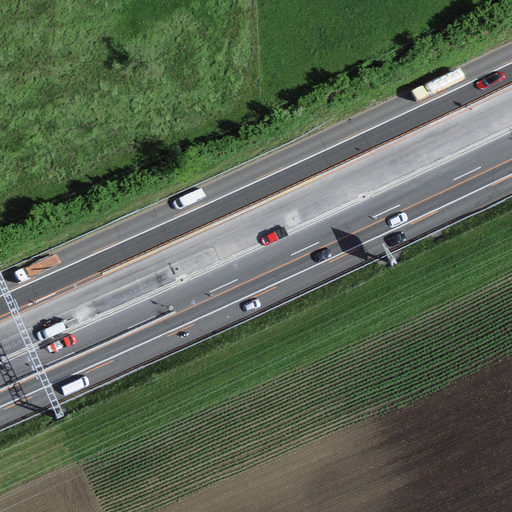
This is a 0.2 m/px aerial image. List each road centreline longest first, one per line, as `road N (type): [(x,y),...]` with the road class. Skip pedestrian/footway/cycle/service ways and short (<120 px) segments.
road 1 (motorway): [(511,78),(0,315)]
road 2 (motorway): [(0,393),(511,158)]
